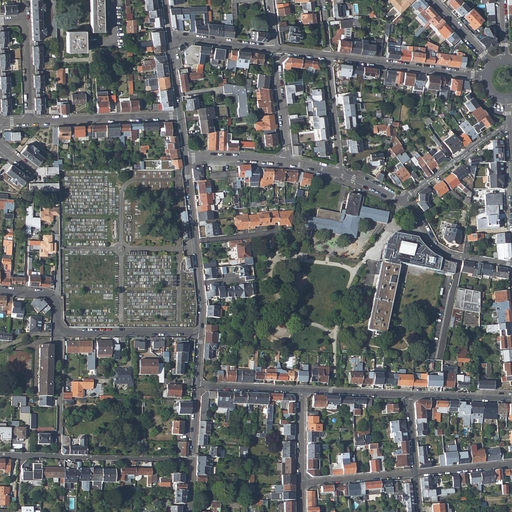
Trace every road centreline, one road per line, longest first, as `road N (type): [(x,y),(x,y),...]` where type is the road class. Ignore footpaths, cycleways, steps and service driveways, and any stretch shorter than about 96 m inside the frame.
road 1 (residential): [(201,334),(185,156)]
road 2 (residential): [(328,56),(486,76)]
road 3 (residential): [(29,123),(179,115)]
road 4 (residential): [(201,334),(61,329)]
road 5 (residential): [(401,200),(435,247),(511,265)]
road 6 (residential): [(508,120),(401,200)]
road 7 (residential): [(191,460),(58,457)]
road 8 (residential): [(61,329),(58,457)]
